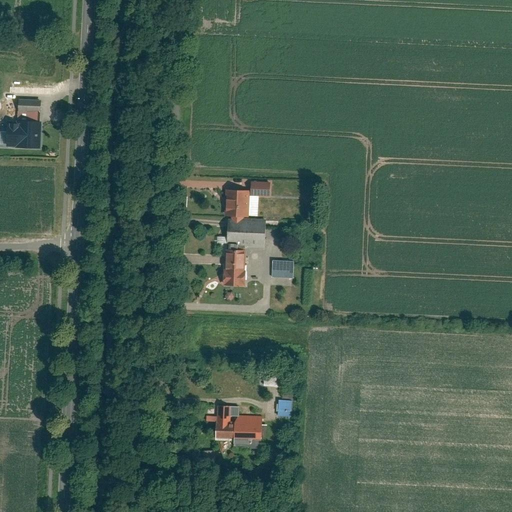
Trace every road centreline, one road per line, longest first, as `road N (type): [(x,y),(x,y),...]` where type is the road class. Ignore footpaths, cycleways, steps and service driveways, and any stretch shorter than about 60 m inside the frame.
road 1 (unclassified): [(182,0),(155,511)]
road 2 (tertiary): [(63,511),(75,253)]
road 3 (tertiary): [(75,253),(88,0)]
